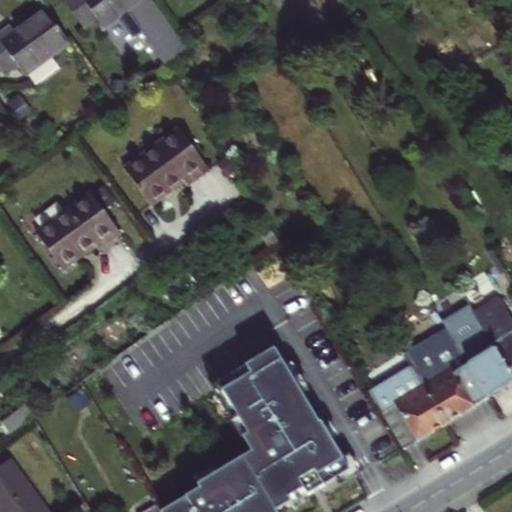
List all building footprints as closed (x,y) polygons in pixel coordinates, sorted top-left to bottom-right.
[(128,0),(66,0),(85,22),(97,12),(104,20),(128,0)] [(177,25),(157,0),(128,0),(170,51),(186,37),(177,25)] [(29,76),(70,41),(43,9),(26,23),(15,33),(10,27),(0,34),(0,69),(7,78),(21,66),(29,76)] [(177,114),(121,157),(148,192),(180,168),(184,173),(207,155),(177,114)] [(117,225),(86,184),(29,226),(56,263),(89,239),(92,243),(117,225)] [(478,304),(453,320),(498,393),(511,385),(511,358),(488,319),(478,304)] [(511,305),(488,319),(511,358),(511,305)] [(453,320),(411,347),(418,360),(455,420),(498,393),(453,320)] [(248,432),(257,447),(222,467),(218,461),(198,472),(205,482),(167,507),(170,511),(287,511),(286,510),(295,505),(292,500),(299,497),(300,499),(341,475),(345,481),(366,468),(355,449),(348,453),(337,434),(340,432),(332,420),(329,422),(327,418),(325,419),(308,390),(311,388),(295,360),(291,362),(280,344),(216,382),(229,403),(236,399),(244,414),(238,418),(247,433),(248,432)] [(376,386),(381,393),(413,446),(455,420),(418,360),(376,386)] [(6,425),(12,433),(37,415),(31,406),(6,425)] [(3,421),(0,423),(0,441),(12,433),(6,425),(3,421)] [(58,511),(18,457),(0,470),(0,510),(1,511),(58,511)]
